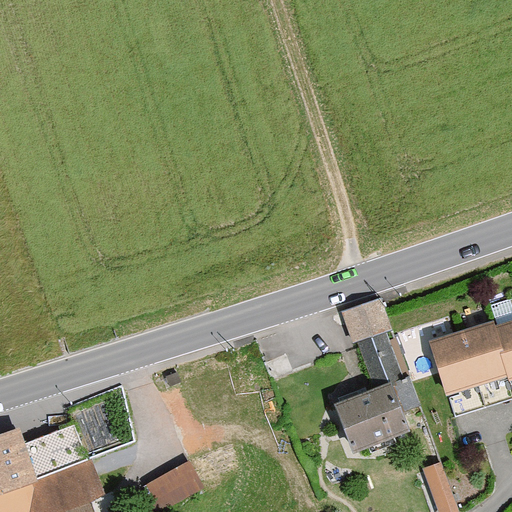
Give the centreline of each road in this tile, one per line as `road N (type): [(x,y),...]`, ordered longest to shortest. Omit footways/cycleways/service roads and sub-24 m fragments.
road 1 (secondary): [(511,228),(0,396)]
road 2 (track): [(358,284),(349,229),(277,0)]
